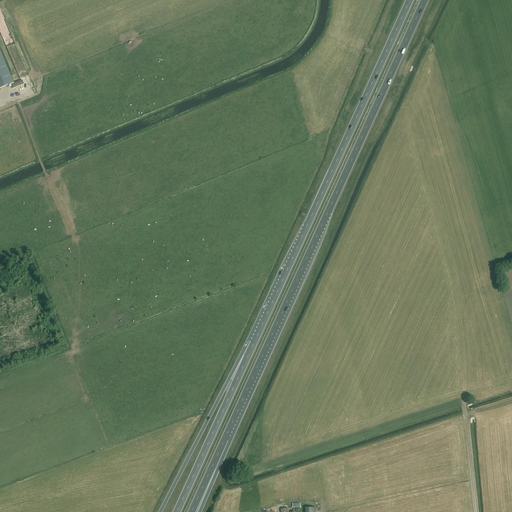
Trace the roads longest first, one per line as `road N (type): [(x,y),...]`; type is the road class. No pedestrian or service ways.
road 1 (trunk): [(224,439),(424,0)]
road 2 (trunk): [(409,0),(254,342)]
road 3 (trunk): [(254,342),(159,511)]
road 4 (trunk): [(254,342),(176,511)]
